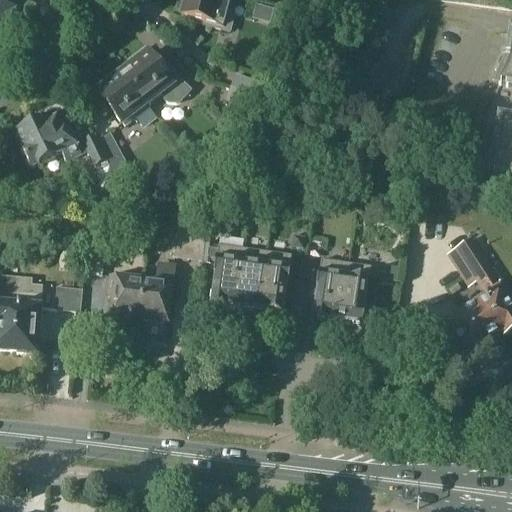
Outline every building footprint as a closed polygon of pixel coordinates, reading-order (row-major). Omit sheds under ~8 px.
[(0,0),(0,20),(0,19),(0,17),(13,11),(8,2),(11,0),(0,0)] [(237,0),(183,0),(182,5),(184,6),(181,19),(208,26),(207,29),(222,33),(223,30),(231,32),(235,17),(234,17),(237,0)] [(497,152),(487,175),(511,178),(511,40),(509,66),(498,89),(511,91),(511,124),(501,123),(497,152)] [(134,59),(120,70),(148,106),(158,98),(162,103),(166,105),(174,105),(176,105),(188,92),(176,80),(171,84),(148,54),(137,63),(134,59)] [(97,93),(122,126),(148,106),(120,70),(106,81),(108,85),(97,93)] [(229,86),(256,97),(261,86),(233,75),(229,86)] [(250,114),(256,97),(229,86),(222,103),(227,105),(221,119),(238,125),(243,111),(250,114)] [(108,163),(98,144),(95,138),(82,144),(83,145),(77,148),(63,121),(62,122),(62,123),(59,124),(53,113),(36,122),(32,120),(26,123),(25,127),(16,132),(17,133),(19,132),(27,148),(22,150),(32,169),(37,167),(38,169),(63,158),(67,166),(85,158),(84,158),(89,156),(99,176),(106,173),(108,163)] [(107,189),(123,187),(126,167),(110,137),(100,143),(112,166),(107,189)] [(240,192),(251,193),(254,177),(237,175),(236,186),(240,187),(240,192)] [(277,181),(276,192),(291,195),(293,183),(277,181)] [(205,232),(178,229),(174,260),(202,263),(205,232)] [(92,237),(87,277),(101,279),(106,239),(107,232),(94,230),(94,237),(92,237)] [(303,250),(304,240),(294,238),(292,249),(303,250)] [(464,280),(472,275),(488,300),(442,329),(451,343),(441,349),(454,369),(468,359),(475,360),(480,357),(481,352),(506,335),(511,336),(511,303),(511,304),(470,242),(449,256),(464,280)] [(235,310),(243,251),(218,247),(217,259),(216,259),(213,275),(214,275),(210,306),(235,310)] [(267,254),(243,251),(235,310),(258,313),(267,254)] [(288,286),(291,269),(290,269),(292,257),(267,254),(258,313),(283,317),(287,286),(288,286)] [(312,321),(334,324),(336,304),(343,305),(349,266),(321,262),(319,274),(318,273),(316,290),(317,290),(312,321)] [(156,284),(142,282),(138,321),(168,325),(175,268),(158,266),(156,284)] [(371,269),(349,266),(343,305),(336,304),(334,324),(361,328),(361,327),(363,327),(365,311),(364,310),(369,279),(370,280),(371,269)] [(386,268),(383,282),(398,285),(400,270),(386,268)] [(0,277),(0,350),(16,352),(16,356),(31,357),(32,354),(35,354),(37,326),(39,327),(42,297),(43,287),(30,286),(31,280),(0,277)] [(132,321),(138,321),(142,282),(111,279),(108,299),(113,300),(110,328),(128,330),(129,323),(131,323),(132,321)] [(83,292),(57,290),(54,313),(58,313),(58,312),(81,314),(83,292)]
